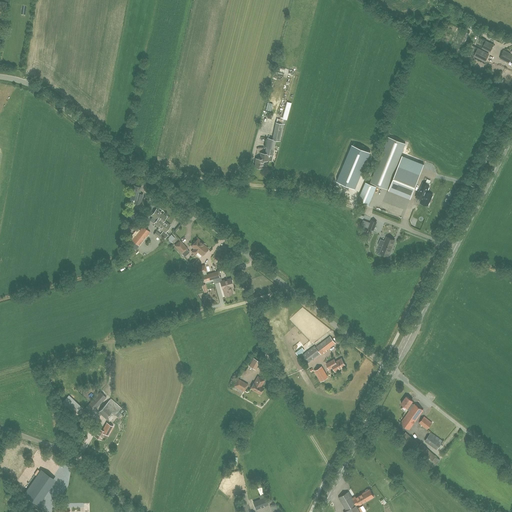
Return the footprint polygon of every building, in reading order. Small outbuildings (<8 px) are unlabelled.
[(493,45),(486,41),(482,48),(490,52),(493,45)] [(485,62),(489,54),(477,49),(474,56),(485,62)] [(509,63),(510,62),(511,62),(511,63),(511,64),(511,63),(511,57),(511,56),(511,54),(504,50),(500,59),(509,63)] [(273,156),(276,141),(280,142),(284,125),(285,125),(286,120),(283,120),(283,121),(277,120),(272,140),(267,139),(265,148),(266,148),(265,155),(261,155),(261,159),(256,159),(255,167),(262,168),(263,161),(267,162),(268,155),(273,156)] [(388,137),(370,183),(387,189),(405,144),(388,137)] [(355,189),(370,152),(352,144),(336,181),(355,189)] [(420,174),(415,172),(419,163),(402,156),(388,190),(410,199),(420,174)] [(368,205),(376,187),(365,182),(358,200),(368,205)] [(424,194),(425,192),(426,192),(429,186),(430,183),(426,182),(425,184),(422,183),(419,192),(424,194)] [(140,204),(143,194),(139,193),(141,187),(134,185),(132,193),(131,193),(130,198),(135,199),(134,203),(140,204)] [(424,194),(419,192),(418,191),(415,198),(421,200),(420,203),(427,206),(430,199),(430,200),(432,195),(426,192),(425,192),(424,194)] [(159,227),(164,220),(167,217),(163,214),(156,209),(152,215),(157,219),(154,223),(159,227)] [(164,220),(159,227),(165,232),(170,225),(164,220)] [(121,254),(128,259),(150,232),(143,226),(121,254)] [(161,239),(163,236),(156,231),(154,234),(161,239)] [(380,239),(378,245),(383,247),(380,253),(388,256),(394,240),(386,237),(385,241),(380,239)] [(196,251),(202,244),(200,243),(201,242),(197,239),(191,246),(194,249),(191,252),(195,255),(197,252),(196,251)] [(187,249),(180,241),(175,246),(181,253),(187,249)] [(208,249),(202,244),(196,251),(197,252),(202,256),(208,249)] [(199,273),(206,272),(204,265),(197,267),(199,273)] [(217,272),(199,277),(201,282),(219,277),(217,272)] [(222,289),(223,289),(230,287),(233,286),(232,283),(232,282),(232,280),(231,279),(230,278),(220,281),(222,289)] [(223,289),(225,296),(227,295),(228,296),(230,295),(231,294),(232,294),(230,287),(223,289)] [(314,346),(303,354),(309,362),(320,353),(321,354),(335,343),(330,336),(316,347),(314,346)] [(249,366),(255,370),(259,361),(253,358),(249,366)] [(335,371),(345,365),(341,358),(335,361),(333,359),(326,363),(329,368),(332,366),(335,371)] [(321,366),(314,370),(320,381),(327,377),(321,366)] [(260,385),(260,384),(261,385),(264,380),(258,376),(254,382),(251,388),(260,393),(263,387),(260,385)] [(244,391),(248,384),(238,379),(235,385),(244,391)] [(90,415),(106,398),(100,392),(84,409),(90,415)] [(74,413),(80,406),(69,396),(63,403),(74,413)] [(409,430),(423,410),(414,404),(414,405),(411,403),(412,401),(406,396),(401,403),(407,408),(406,409),(410,411),(401,424),(409,430)] [(109,422),(121,408),(111,399),(98,412),(109,422)] [(427,429),(432,423),(424,417),(419,423),(427,429)] [(108,435),(113,426),(106,423),(102,430),(99,428),(94,436),(101,440),(104,433),(108,435)] [(440,460),(436,456),(421,443),(420,445),(406,432),(400,439),(433,468),(440,460)] [(437,450),(442,443),(429,434),(425,441),(437,450)] [(52,478),(41,469),(23,494),(35,503),(52,478)] [(360,511),(356,505),(357,505),(359,504),(359,505),(367,500),(367,501),(374,497),(369,490),(368,490),(367,489),(365,490),(365,492),(363,493),(363,494),(356,498),(355,496),(352,498),(349,491),(338,497),(346,511),(343,511),(360,511)] [(240,494),(244,511),(250,511),(246,493),(240,494)] [(256,509),(268,504),(265,497),(253,502),(256,509)]
